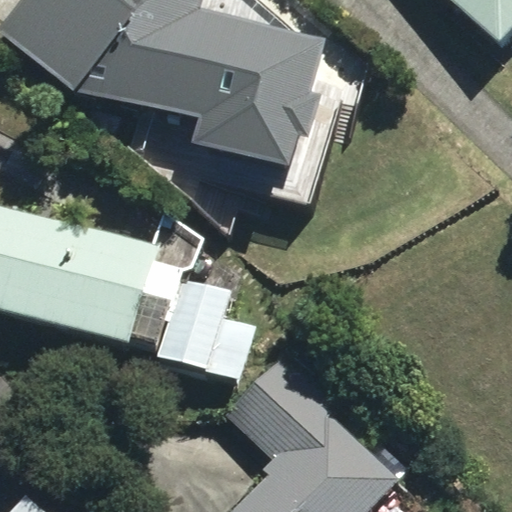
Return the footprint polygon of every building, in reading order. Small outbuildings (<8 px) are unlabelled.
[(92,0),(68,88),(229,132),(265,0),(92,0)] [(511,0),(448,0),(504,51),(511,42),(511,0)] [(160,248),(0,206),(0,315),(249,380),(263,328),(233,321),(242,287),(200,276),(212,231),(167,219),(160,248)] [(379,511),(406,484),(337,418),(348,406),(290,352),(232,413),(281,460),(271,472),(276,478),(242,511),(379,511)] [(47,511),(32,498),(20,511),(47,511)]
